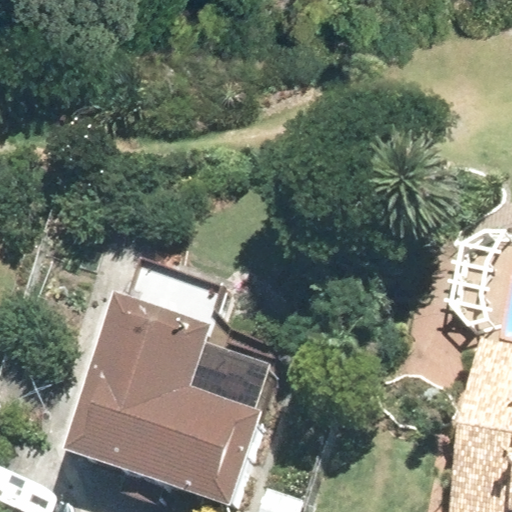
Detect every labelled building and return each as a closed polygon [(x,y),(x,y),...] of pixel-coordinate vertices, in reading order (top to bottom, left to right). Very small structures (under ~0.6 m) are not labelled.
[(88,455),(93,457),(88,470),(218,511),(252,511),(279,426),(275,425),(289,379),(228,360),(235,343),(218,336),(232,294),(159,270),(143,316),(139,314),(121,367),(117,366),(88,455)] [(332,337),(316,378),(345,389),(360,348),(332,337)] [(359,511),(511,511),(511,356),(493,353),(465,511),(430,511),(438,471),(369,459),(359,511)] [(2,477),(0,482),(0,511),(84,511),(2,477)] [(274,497),(269,511),(307,511),(309,507),(274,497)]
